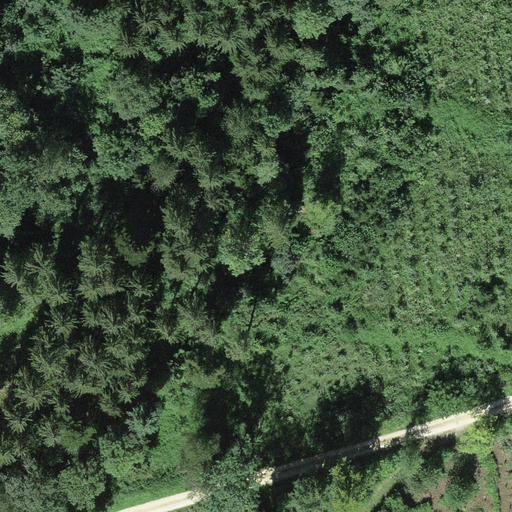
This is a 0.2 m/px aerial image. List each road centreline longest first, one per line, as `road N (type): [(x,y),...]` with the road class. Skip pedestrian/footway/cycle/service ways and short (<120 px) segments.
road 1 (track): [(511,359),(458,344),(245,315),(149,250),(89,231),(0,239)]
road 2 (track): [(511,405),(141,511)]
road 3 (track): [(0,72),(111,40),(235,39)]
road 4 (track): [(511,151),(460,121),(327,117)]
